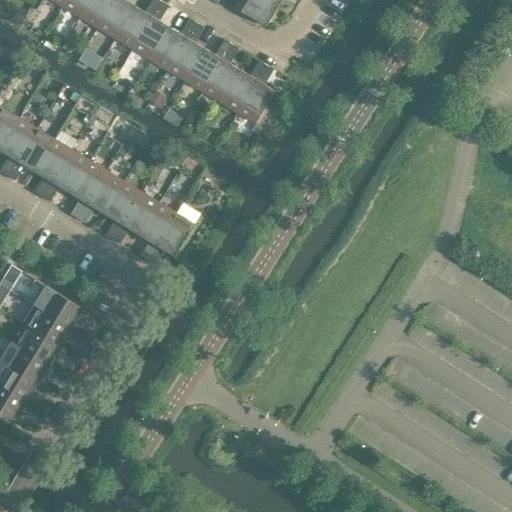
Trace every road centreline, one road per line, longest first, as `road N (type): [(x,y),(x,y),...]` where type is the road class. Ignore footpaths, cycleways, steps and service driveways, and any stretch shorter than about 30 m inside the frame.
road 1 (unclassified): [(191,382),(434,0)]
road 2 (residential): [(10,511),(141,298),(126,269),(0,189)]
road 3 (unclassified): [(401,511),(191,382)]
road 4 (residential): [(193,0),(283,53),(313,0)]
road 5 (unclassified): [(106,511),(191,382)]
